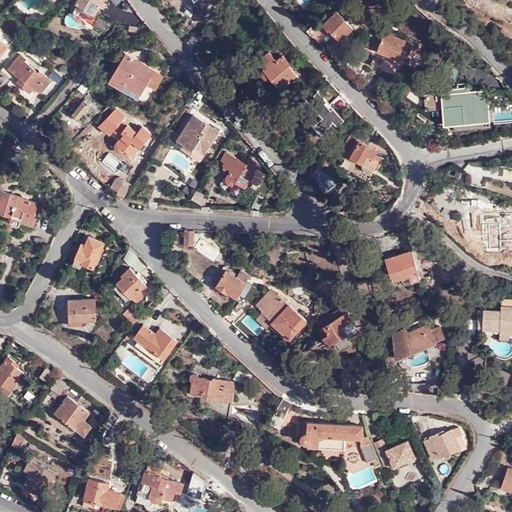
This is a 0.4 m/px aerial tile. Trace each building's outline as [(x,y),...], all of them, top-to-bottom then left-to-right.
[(82,14),(84,11),(86,7),(93,11),(95,12),(97,9),(101,11),(103,7),(100,5),(102,0),(76,0),(76,1),(76,2),(73,9),(82,14)] [(86,7),(84,11),(91,15),(93,11),(86,7)] [(354,27),(337,10),(323,24),(332,33),(334,31),(342,39),(354,27)] [(309,27),(314,33),(322,26),(316,20),(309,27)] [(0,29),(0,36),(9,44),(13,40),(0,29)] [(415,40),(386,29),(379,48),(403,57),(407,49),(411,50),(415,40)] [(199,34),(189,42),(196,50),(206,43),(199,34)] [(0,55),(9,44),(0,36),(0,55)] [(110,79),(126,53),(122,50),(107,76),(110,79)] [(270,51),(261,59),(265,64),(263,65),(262,72),(266,76),(272,76),(279,85),(286,80),(287,81),(297,74),(291,65),(292,64),(283,53),(277,59),(270,51)] [(26,58),(20,52),(8,67),(19,76),(16,80),(30,92),(33,88),(36,91),(37,89),(39,91),(41,91),(51,80),(39,69),(38,71),(25,60),(26,58)] [(164,75),(126,53),(110,79),(148,101),(164,75)] [(372,66),(394,73),(398,60),(376,53),(372,66)] [(367,68),(357,58),(350,66),(361,76),(367,68)] [(82,83),(77,88),(83,94),(87,89),(82,83)] [(452,118),(484,116),(482,94),(462,95),(462,101),(450,102),(452,118)] [(91,104),(84,99),(73,112),(78,117),(84,110),(86,111),(91,104)] [(85,126),(98,111),(92,106),(79,121),(85,126)] [(177,138),(185,144),(193,149),(195,145),(204,151),(218,130),(214,127),(193,113),(177,138)] [(484,122),(484,116),(452,118),(452,124),(484,122)] [(139,133),(121,118),(112,129),(121,135),(114,143),(114,146),(115,149),(117,150),(120,151),(121,151),(124,148),(132,155),(137,149),(138,150),(144,142),(137,135),(139,133)] [(423,141),(431,144),(435,130),(427,127),(423,141)] [(345,144),(342,150),(371,167),(380,151),(386,154),(388,150),(365,138),(363,143),(361,142),(363,139),(357,135),(356,138),(348,134),(343,142),(345,144)] [(193,149),(185,144),(183,146),(200,158),(204,151),(195,145),(193,149)] [(246,163),(228,151),(222,159),(224,161),(223,163),(230,168),(226,174),(226,178),(228,180),(230,181),(237,182),(243,186),(248,178),(260,185),(266,174),(257,169),(260,163),(250,156),(246,163)] [(324,172),(316,179),(327,193),(335,186),(324,172)] [(114,187),(126,196),(134,184),(121,175),(114,187)] [(207,196),(196,189),(191,198),(201,205),(207,196)] [(35,213),(42,215),(45,206),(28,201),(29,199),(0,190),(0,212),(13,216),(12,218),(32,223),(35,213)] [(331,205),(337,211),(348,199),(341,193),(331,205)] [(261,206),(266,198),(258,194),(254,202),(261,206)] [(511,211),(497,214),(498,222),(506,220),(507,225),(503,226),(505,235),(511,233),(511,211)] [(39,226),(42,215),(35,213),(32,223),(39,226)] [(193,244),(194,229),(185,229),(184,244),(193,244)] [(81,241),(75,257),(82,260),(81,262),(93,267),(105,243),(88,235),(85,243),(81,241)] [(203,239),(197,247),(212,260),(218,253),(203,239)] [(123,254),(129,262),(138,257),(132,248),(123,254)] [(402,275),(419,270),(413,248),(385,256),(391,278),(402,275)] [(258,263),(262,255),(256,251),(250,261),(256,265),(258,263)] [(137,301),(150,288),(131,266),(122,274),(124,276),(118,281),(119,282),(115,286),(128,300),(132,296),(137,301)] [(243,285),(250,274),(241,269),(237,276),(226,269),(216,285),(228,292),(229,291),(237,295),(243,285)] [(421,278),(419,270),(402,275),(404,282),(421,278)] [(275,296),(278,294),(271,288),(269,290),(275,296)] [(306,320),(278,294),(275,296),(269,290),(256,304),(262,310),(291,337),(306,320)] [(306,307),(312,300),(305,294),(296,294),(294,296),(306,307)] [(95,318),(95,298),(69,299),(70,319),(82,319),(95,318)] [(511,305),(501,305),(500,309),(478,308),(477,326),(500,327),(500,331),(511,331),(511,305)] [(347,334),(358,328),(346,308),(341,310),(340,309),(319,321),(326,333),(323,335),(328,344),(346,333),(347,334)] [(287,341),(291,337),(262,310),(256,317),(267,327),(269,324),(287,341)] [(131,322),(138,317),(134,312),(127,317),(131,322)] [(138,339),(164,357),(177,339),(167,332),(163,337),(156,332),(142,322),(133,335),(138,339)] [(407,331),(406,329),(397,332),(397,355),(409,350),(444,337),(440,325),(430,329),(428,323),(407,331)] [(163,337),(167,332),(160,326),(156,332),(163,337)] [(160,362),(164,357),(138,339),(135,343),(160,362)] [(9,353),(0,364),(0,388),(6,394),(17,381),(21,381),(25,376),(25,370),(18,365),(13,361),(15,359),(9,353)] [(252,375),(239,368),(234,378),(246,384),(247,384),(252,375)] [(231,399),(234,380),(213,376),(212,378),(199,376),(198,374),(194,373),(192,375),(189,393),(231,399)] [(59,392),(67,382),(58,375),(51,386),(53,387),(49,392),(54,396),(57,391),(59,392)] [(351,391),(359,391),(359,378),(352,378),(351,391)] [(465,400),(469,385),(459,383),(456,398),(465,400)] [(55,411),(77,427),(84,418),(89,410),(68,394),(55,411)] [(293,402),(283,397),(269,422),(278,428),(293,402)] [(110,427),(118,417),(112,411),(103,421),(110,427)] [(84,418),(77,427),(84,433),(91,423),(84,418)] [(369,438),(369,436),(362,436),(363,426),(302,421),(302,432),(302,433),(301,434),(301,435),(301,436),(301,437),(301,438),(302,439),(302,440),(303,440),(303,441),(305,442),(308,441),(308,445),(346,447),(346,443),(360,444),(368,462),(373,460),(376,466),(381,464),(371,443),(369,438)] [(466,443),(458,426),(445,432),(444,430),(430,436),(430,438),(425,440),(433,457),(438,455),(439,456),(466,443)] [(20,435),(14,445),(22,449),(28,438),(20,435)] [(415,455),(408,440),(386,450),(381,439),(374,443),(384,467),(393,463),(393,465),(415,455)] [(501,446),(497,460),(505,462),(509,449),(501,446)] [(51,480),(56,471),(30,457),(24,469),(30,471),(23,484),(45,496),(53,481),(51,480)] [(181,493),(185,482),(159,474),(161,466),(147,462),(145,467),(144,466),(141,479),(139,479),(134,500),(149,505),(151,499),(154,500),(157,501),(159,500),(161,499),(163,496),(173,499),(176,491),(181,493)] [(511,467),(508,466),(502,485),(511,488),(511,467)] [(115,505),(119,491),(108,488),(110,482),(89,476),(84,497),(104,502),(115,505)] [(118,511),(127,493),(119,491),(115,505),(113,511),(118,511)] [(104,502),(84,497),(82,504),(102,509),(104,502)]
